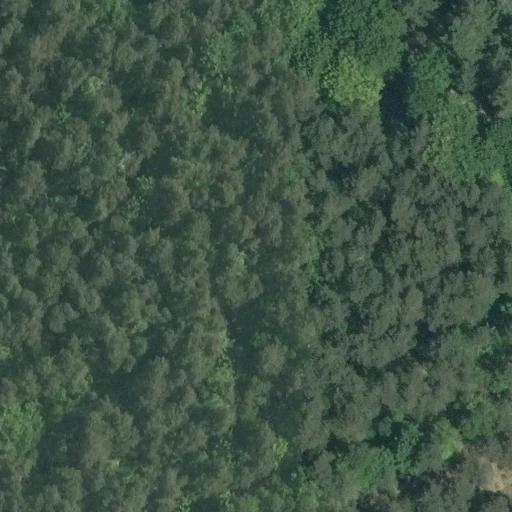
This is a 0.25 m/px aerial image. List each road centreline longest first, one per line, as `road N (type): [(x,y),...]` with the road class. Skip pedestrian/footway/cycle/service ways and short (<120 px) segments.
road 1 (track): [(424,138),(386,229),(415,329),(417,432),(226,511)]
road 2 (unclassified): [(511,208),(260,0)]
road 3 (track): [(511,134),(347,0)]
